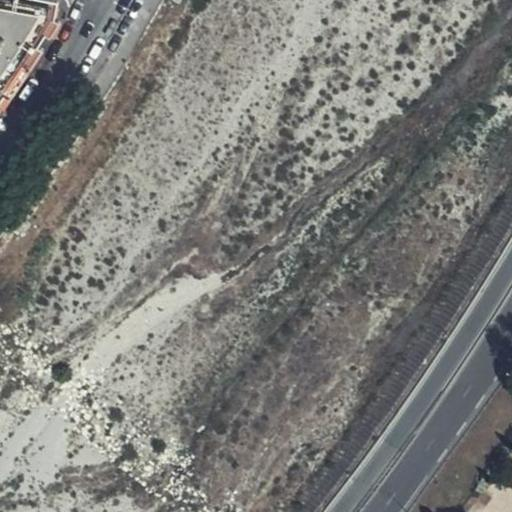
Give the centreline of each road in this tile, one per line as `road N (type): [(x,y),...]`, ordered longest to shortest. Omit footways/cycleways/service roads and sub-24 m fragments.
road 1 (primary): [(511,263),(340,511)]
road 2 (primary): [(380,511),(511,332)]
road 3 (secondary): [(0,161),(64,75),(104,0)]
